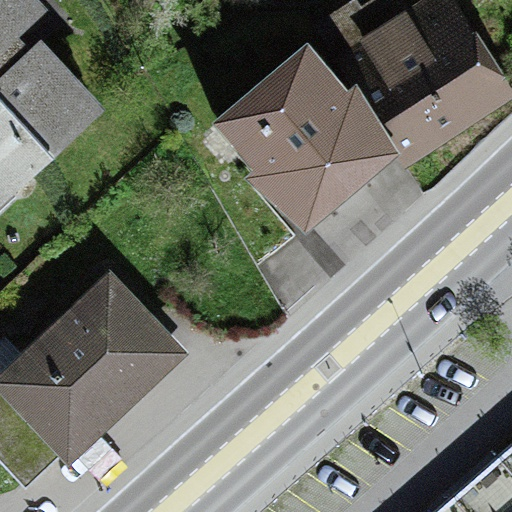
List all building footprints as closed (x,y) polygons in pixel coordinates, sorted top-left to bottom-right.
[(37,0),(0,0),(0,193),(100,105),(34,31),(52,15),(37,0)] [(357,0),(319,25),(359,86),(394,154),(498,93),(441,0),(432,0),(408,13),(401,0),(357,0)] [(304,40),(213,117),(301,223),(394,154),(359,86),(343,90),(304,40)] [(129,265),(0,380),(0,438),(59,504),(216,362),(129,265)] [(511,511),(511,446),(454,498),(467,511),(511,511)] [(467,511),(454,498),(438,511),(467,511)]
